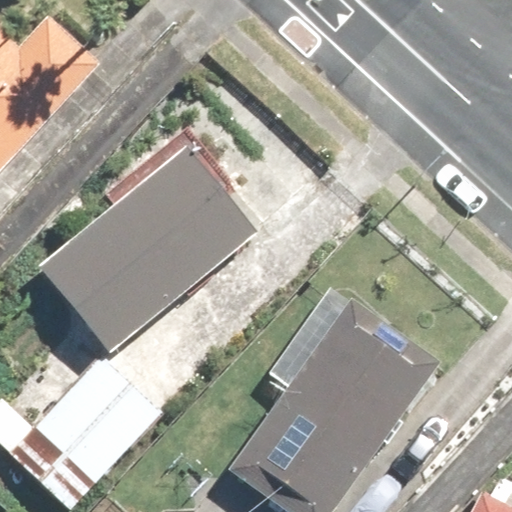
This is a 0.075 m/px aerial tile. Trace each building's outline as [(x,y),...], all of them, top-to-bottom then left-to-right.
[(8,54),(0,46),(0,165),(88,69),(37,22),(8,54)] [(98,360),(245,237),(173,151),(25,274),(98,360)] [(320,511),(429,363),(343,300),(216,474),(269,511),(320,511)] [(99,365),(5,460),(57,511),(66,511),(157,421),(99,365)] [(464,511),(502,511),(472,497),(464,511)]
